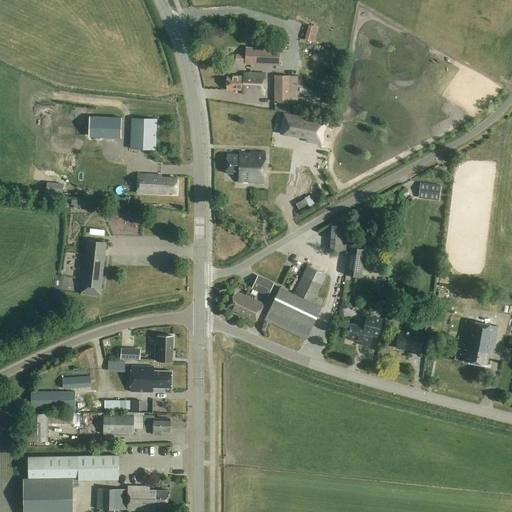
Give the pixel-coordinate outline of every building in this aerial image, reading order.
[(305,40),(314,42),(318,28),(309,26),(305,40)] [(279,67),(279,49),(246,48),(245,66),(279,67)] [(266,73),(258,73),(258,74),(244,73),(244,77),(228,76),(228,89),(244,90),(244,93),(265,94),(266,73)] [(274,110),(290,113),(290,76),(274,76),(274,110)] [(285,120),(282,135),(285,136),(308,140),(307,143),(314,144),(323,146),(327,123),(286,115),(285,120)] [(89,117),(88,135),(121,136),(122,118),(89,117)] [(156,150),(157,120),(132,119),(131,149),(156,150)] [(245,154),(245,152),(240,152),(240,155),(227,155),(227,174),(239,174),(240,182),(255,182),(255,174),(265,174),(266,152),(250,152),(250,154),(245,154)] [(103,157),(103,177),(132,177),(132,157),(103,157)] [(272,160),(272,178),(276,178),(276,186),(289,186),(289,161),(272,160)] [(460,173),(469,174),(470,162),(461,161),(460,173)] [(178,194),(179,179),(164,178),(164,175),(140,174),(139,192),(169,194),(169,193),(178,194)] [(439,201),(441,185),(420,182),(418,199),(439,201)] [(73,206),(83,208),(84,200),(73,199),(72,199),(71,205),(73,205),(73,206)] [(298,210),(308,204),(305,199),(295,205),(298,210)] [(118,235),(141,234),(140,219),(117,220),(118,235)] [(331,225),(330,251),(347,252),(348,226),(331,225)] [(82,294),(100,296),(105,242),(87,241),(82,294)] [(361,276),(365,249),(350,247),(346,274),(361,276)] [(134,265),(143,265),(143,256),(134,255),(134,265)] [(313,303),(326,275),(308,266),(294,294),(280,287),(265,319),(306,339),(322,307),(313,303)] [(267,297),(274,282),(258,275),(251,289),(267,297)] [(256,321),(265,304),(236,290),(228,306),(256,321)] [(395,312),(396,298),(386,297),(385,311),(395,312)] [(342,317),(362,318),(362,308),(348,308),(349,299),(343,299),(342,317)] [(379,337),(383,319),(367,315),(365,326),(351,323),(348,338),(360,340),(360,343),(370,345),(373,335),(379,337)] [(487,365),(490,352),(495,348),(499,327),(468,322),(464,344),(466,345),(465,350),(468,350),(466,361),(487,365)] [(407,332),(401,331),(401,328),(400,328),(397,348),(411,350),(411,352),(420,354),(423,331),(414,330),(414,332),(410,332),(410,331),(407,330),(407,332)] [(155,345),(155,361),(173,362),(174,336),(157,336),(157,345),(155,345)] [(122,360),(140,361),(140,349),(122,348),(122,360)] [(113,360),(113,369),(130,370),(130,361),(113,360)] [(172,390),(172,372),(155,372),(155,367),(132,366),(131,391),(153,392),(154,389),(172,390)] [(62,389),(90,388),(89,376),(61,377),(62,389)] [(75,409),(75,391),(32,391),(32,408),(75,409)] [(122,405),(122,408),(132,408),(132,399),(111,399),(110,405),(122,405)] [(93,409),(93,401),(81,401),(81,409),(93,409)] [(29,413),(28,442),(48,442),(48,413),(29,413)] [(126,415),(104,414),(103,414),(103,435),(134,435),(134,429),(144,429),(144,430),(154,430),(154,432),(170,433),(170,420),(154,419),(154,416),(144,416),(144,413),(126,413),(126,415)] [(119,480),(118,455),(28,457),(28,479),(78,479),(78,481),(119,480)] [(22,511),(73,511),(73,479),(23,480),(22,511)] [(171,507),(171,491),(151,490),(151,487),(129,487),(129,510),(157,510),(157,507),(171,507)] [(127,510),(127,490),(97,489),(97,510),(127,510)]
